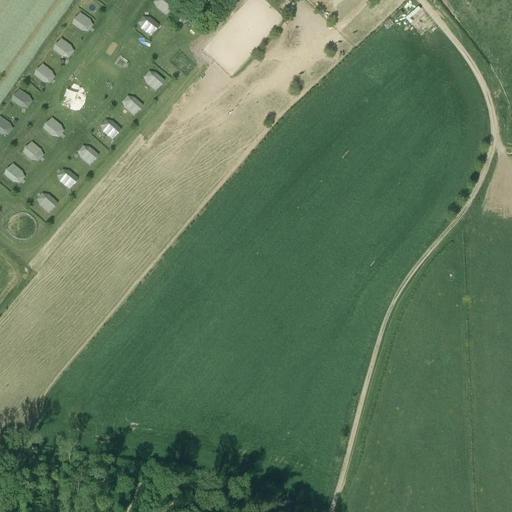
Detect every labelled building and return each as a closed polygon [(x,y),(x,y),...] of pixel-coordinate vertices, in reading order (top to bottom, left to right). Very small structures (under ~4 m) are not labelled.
[(168,14),(174,7),(164,0),(156,0),(154,3),(168,14)] [(73,24),(89,33),(96,20),(80,11),(73,24)] [(153,35),(159,26),(144,16),(138,24),(153,35)] [(54,49),(69,58),(76,47),(61,37),(54,49)] [(35,78),(53,81),(56,68),(37,65),(35,78)] [(143,78),(157,90),(166,79),(157,71),(155,74),(150,70),(143,78)] [(19,88),(12,100),(28,109),(35,97),(19,88)] [(135,114),(144,104),(131,92),(122,103),(135,114)] [(0,115),(0,131),(9,136),(16,124),(0,115)] [(44,127),(58,139),(67,128),(52,116),(44,127)] [(123,128),(114,120),(111,122),(107,119),(100,127),(114,138),(123,128)] [(23,152),(39,163),(47,152),(31,141),(23,152)] [(85,144),(78,153),(92,165),(101,153),(91,146),(89,147),(85,144)] [(12,163),(4,174),(20,184),(28,173),(12,163)] [(57,177),(71,188),(79,178),(65,167),(57,177)] [(45,191),(36,201),(50,213),(59,202),(45,191)]
